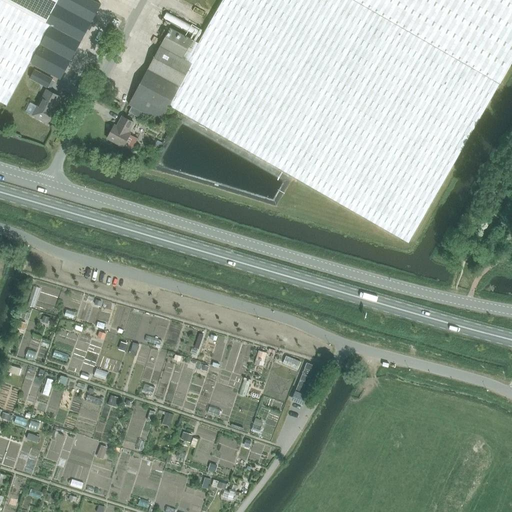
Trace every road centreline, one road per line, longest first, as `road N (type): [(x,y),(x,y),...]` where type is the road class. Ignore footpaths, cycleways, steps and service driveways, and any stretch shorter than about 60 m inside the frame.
road 1 (primary): [(511,338),(0,192)]
road 2 (unclassified): [(511,393),(358,350),(9,230)]
road 3 (unclassified): [(48,183),(468,303)]
road 4 (residential): [(48,183),(145,0)]
